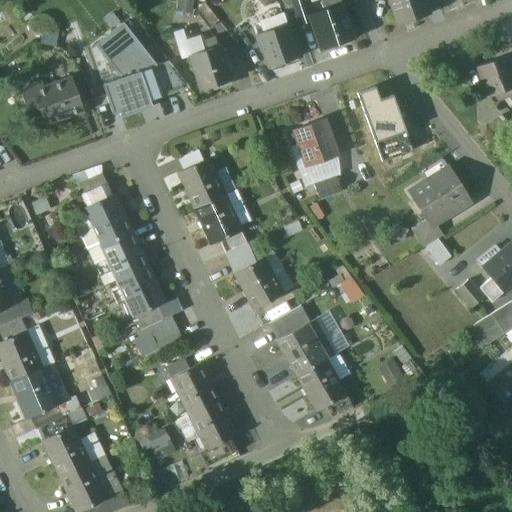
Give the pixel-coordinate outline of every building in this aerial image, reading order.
[(231,9),(223,0),(208,0),(205,3),(218,20),(231,9)] [(240,1),(239,0),(223,0),(231,9),(240,1)] [(305,0),(293,0),(291,1),(300,26),(311,22),(309,15),(310,14),(305,0)] [(353,39),(339,0),(326,0),(322,1),(325,9),(310,14),(309,15),(311,22),(320,50),(353,39)] [(423,0),(389,0),(398,25),(429,15),(423,0)] [(218,20),(205,3),(195,10),(209,28),(218,21),(218,20)] [(122,24),(95,45),(121,78),(140,72),(155,67),(122,24)] [(287,25),(255,36),(267,69),(298,58),(293,42),(297,40),(294,30),(289,32),(287,25)] [(189,56),(182,31),(172,34),(180,60),(189,57),(188,56),(189,56)] [(189,56),(188,56),(189,57),(199,90),(211,86),(212,89),(231,83),(219,46),(189,56)] [(511,70),(511,71),(506,55),(476,66),(488,98),(505,92),(511,89),(511,70)] [(155,67),(140,72),(149,101),(189,88),(169,62),(155,67)] [(149,101),(140,72),(121,78),(103,84),(113,113),(119,111),(121,117),(151,107),(149,101)] [(70,78),(31,92),(43,125),(82,111),(70,78)] [(404,130),(392,96),(362,106),(375,141),(404,130)] [(324,118),(294,129),(307,165),(337,154),(324,118)] [(197,149),(177,158),(183,169),(202,160),(197,149)] [(404,152),(382,160),(387,174),(409,166),(404,152)] [(183,169),(177,171),(188,195),(189,195),(195,207),(222,195),(213,174),(214,173),(214,172),(207,158),(202,160),(183,169)] [(224,167),(214,172),(214,173),(213,174),(222,195),(235,189),(224,167)] [(449,168),(410,192),(427,220),(431,226),(434,224),(470,201),(449,168)] [(101,174),(76,186),(86,208),(112,196),(101,174)] [(336,176),(314,184),(319,197),(341,190),(336,176)] [(222,195),(195,207),(201,220),(201,221),(211,243),(219,240),(240,230),(234,216),(232,217),(222,195)] [(123,218),(113,196),(112,196),(86,208),(83,210),(90,223),(91,223),(101,244),(129,231),(123,218)] [(90,223),(83,210),(74,214),(91,249),(100,245),(101,244),(91,223),(90,223)] [(434,224),(431,226),(427,220),(411,228),(423,246),(437,238),(442,235),(434,224)] [(240,230),(219,240),(224,253),(246,243),(240,230)] [(140,254),(130,231),(129,231),(101,244),(100,245),(106,258),(108,258),(118,280),(146,267),(140,254)] [(450,257),(437,238),(425,245),(438,265),(450,257)] [(246,243),(224,253),(233,274),(255,262),(246,243)] [(499,253),(482,267),(491,277),(503,292),(511,284),(511,243),(499,253)] [(493,246),(477,260),(482,267),(499,253),(493,246)] [(270,272),(262,258),(255,262),(233,274),(246,296),(247,296),(254,309),(280,295),(268,273),(270,272)] [(152,280),(146,267),(118,280),(128,301),(127,302),(134,317),(135,316),(154,307),(163,303),(153,280),(152,280)] [(348,302),(363,295),(353,274),(339,281),(348,302)] [(491,277),(479,287),(491,302),(503,292),(491,277)] [(482,298),(467,280),(455,289),(471,307),(482,298)] [(0,281),(0,311),(12,307),(6,291),(4,292),(0,281)] [(511,328),(511,301),(472,325),(478,335),(497,323),(503,334),(511,328)] [(154,307),(135,316),(141,330),(148,327),(161,321),(154,307)] [(161,321),(148,327),(161,352),(183,342),(170,317),(161,321)] [(18,318),(0,325),(0,341),(24,331),(18,318)] [(291,318),(272,329),(277,339),(296,328),(291,318)] [(478,335),(475,337),(481,347),(503,334),(497,323),(478,335)] [(277,339),(276,340),(276,341),(277,341),(284,352),(283,353),(296,375),(325,359),(318,345),(316,346),(303,324),(277,339)] [(0,341),(0,358),(4,368),(5,368),(11,380),(38,368),(29,347),(31,346),(24,331),(0,341)] [(76,369),(94,363),(88,346),(70,352),(76,369)] [(184,359),(165,368),(170,378),(188,369),(184,359)] [(325,359),(296,375),(297,375),(304,386),(303,387),(315,409),(324,404),(345,393),(337,379),(335,380),(324,360),(326,359),(325,359)] [(511,362),(487,383),(502,401),(511,393),(511,362)] [(188,369),(170,378),(177,391),(178,390),(190,413),(217,399),(210,386),(211,386),(199,363),(188,369)] [(38,368),(11,380),(17,393),(15,394),(26,417),(29,415),(56,403),(50,389),(48,390),(38,368)] [(345,393),(324,404),(330,416),(352,405),(345,393)] [(56,403),(29,415),(34,428),(35,428),(79,408),(74,395),(56,403)] [(217,399),(190,413),(200,433),(199,434),(206,447),(206,448),(229,436),(235,433),(224,411),(223,411),(217,399)] [(79,408),(35,428),(41,439),(70,425),(84,418),(79,408)] [(136,436),(142,448),(149,445),(155,457),(174,448),(163,424),(136,436)] [(41,439),(40,440),(52,463),(53,462),(59,474),(86,461),(76,440),(78,439),(70,425),(41,439)] [(229,436),(206,448),(206,447),(198,451),(205,464),(236,449),(229,436)] [(86,461),(59,474),(65,488),(64,488),(76,511),(81,509),(106,496),(99,482),(97,483),(86,461)] [(106,496),(81,509),(83,511),(106,511),(128,502),(121,489),(106,496)]
